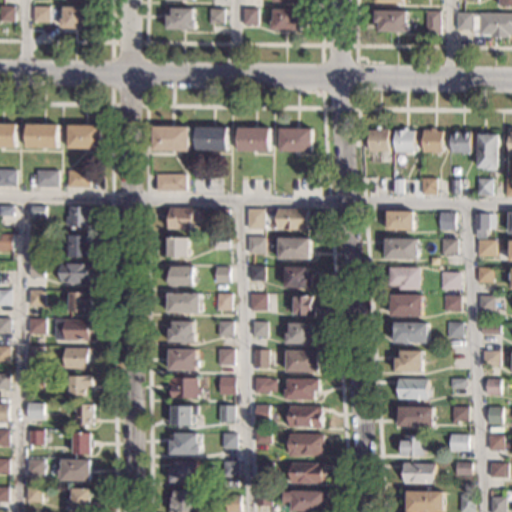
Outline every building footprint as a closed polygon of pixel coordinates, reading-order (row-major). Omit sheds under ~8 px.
[(15,22),(0,22),(0,6),(15,6),(15,22)] [(50,23),(34,23),(34,6),(50,7),(50,23)] [(86,15),(91,15),(91,29),(64,28),(64,27),(62,27),(62,19),(64,19),(64,7),(86,7),(86,15)] [(194,21),(196,21),(196,29),(194,29),(194,30),(167,30),(167,9),(194,9),(194,21)] [(224,24),(210,24),(210,9),(225,9),(224,24)] [(258,25),(243,25),(243,9),(258,9),(258,25)] [(296,17),(301,17),(301,31),(272,30),(272,22),(274,22),(274,9),(296,10),(296,17)] [(407,23),(409,23),(409,32),(379,32),(379,23),(376,23),(376,11),(407,11),(407,23)] [(440,34),(425,34),(426,11),(440,11),(440,34)] [(472,30),(457,30),(457,13),(472,13),(472,30)] [(511,36),(509,36),(509,39),(491,38),(491,34),(479,34),(479,13),(511,13),(511,36)] [(0,123),(18,125),(17,147),(0,145),(0,123)] [(59,148),(27,147),(27,125),(59,126),(59,148)] [(101,148),(69,148),(69,126),(101,126),(101,148)] [(189,150),(153,150),(154,126),(189,127),(189,150)] [(228,150),(197,150),(197,127),(228,128),(228,150)] [(409,131),(416,131),(415,151),(395,151),(395,129),(404,129),(403,127),(409,127),(409,131)] [(312,152),(280,151),(280,128),(312,129),(312,152)] [(270,152),(238,152),(238,129),(271,129),(270,152)] [(436,129),(436,132),(443,132),(443,153),(423,152),(424,130),(431,130),(431,129),(436,129)] [(390,152),(369,152),(369,131),(390,130),(390,152)] [(471,132),(470,154),(451,153),(451,131),(471,132)] [(498,169),(497,169),(497,171),(488,171),(488,168),(478,168),(478,135),(499,135),(498,169)] [(17,188),(0,187),(0,170),(17,171),(17,188)] [(58,187),(37,187),(37,171),(59,171),(58,187)] [(90,188),(69,188),(69,173),(90,173),(90,188)] [(186,192),(157,191),(158,175),(186,175),(186,192)] [(436,195),(422,195),(422,178),(436,178),(436,195)] [(392,194),(377,194),(377,179),(392,179),(392,194)] [(492,195),(477,195),(477,179),(492,180),(492,195)] [(404,194),(394,194),(394,180),(403,180),(404,194)] [(459,194),(450,194),(451,181),(459,181),(459,194)] [(13,216),(0,216),(0,206),(13,206),(13,216)] [(45,217),(31,217),(31,207),(45,207),(45,217)] [(92,220),(91,220),(91,228),(69,227),(69,225),(66,225),(66,217),(69,217),(69,207),(92,208),(92,220)] [(195,228),(169,228),(169,209),(195,209),(195,228)] [(265,229),(248,229),(249,209),(265,210),(265,229)] [(228,210),(228,220),(213,220),(213,210),(228,210)] [(308,230),(277,229),(277,211),(308,211),(308,230)] [(413,231),(387,230),(388,211),(413,212),(413,231)] [(455,213),(454,230),(440,230),(440,213),(455,213)] [(495,229),(488,229),(488,240),(473,240),(474,215),(495,215),(495,229)] [(45,249),(30,249),(31,234),(46,234),(45,249)] [(13,248),(0,248),(0,235),(13,235),(13,248)] [(90,243),(93,244),(93,250),(90,250),(90,258),(71,257),(71,236),(90,236),(90,243)] [(230,249),(215,248),(215,238),(230,238),(230,249)] [(265,255),(249,254),(249,238),(265,238),(265,255)] [(189,256),(168,256),(168,239),(188,239),(189,239),(189,256)] [(311,259),(279,260),(279,239),(311,239),(311,259)] [(418,259),(386,259),(386,239),(418,239),(418,259)] [(457,254),(441,254),(441,239),(457,239),(457,254)] [(495,257),(478,257),(478,241),(496,241),(495,257)] [(45,263),(44,278),(30,277),(30,263),(45,263)] [(91,284),(61,283),(61,264),(91,265),(91,284)] [(265,281),(250,281),(250,266),(265,266),(265,281)] [(308,268),(308,275),(314,275),(313,289),(286,287),(287,267),(308,268)] [(195,285),(168,284),(168,274),(171,274),(171,268),(195,268),(195,285)] [(420,289),(401,289),(401,291),(391,291),(391,285),(389,285),(389,268),(420,268),(420,289)] [(493,268),(493,283),(477,282),(478,268),(493,268)] [(229,283),(215,283),(215,269),(229,269),(229,283)] [(460,273),(460,290),(441,289),(441,273),(460,273)] [(11,306),(0,306),(0,290),(11,290),(11,306)] [(45,306),(29,305),(30,291),(46,291),(45,306)] [(93,313),(70,313),(70,292),(93,292),(93,313)] [(201,313),(169,313),(169,294),(201,294),(201,313)] [(267,310),(251,311),(251,294),(267,294),(267,310)] [(231,310),(217,310),(217,295),(232,295),(231,310)] [(314,307),(315,307),(316,316),(292,316),(292,295),(314,295),(314,307)] [(423,316),(391,316),(391,295),(423,295),(423,316)] [(461,296),(460,311),(444,311),(444,296),(461,296)] [(494,312),(479,312),(479,297),(494,297),(494,312)] [(0,318),(11,319),(11,334),(0,334),(0,318)] [(46,334),(29,334),(29,319),(46,319),(46,334)] [(90,341),(55,341),(56,321),(90,321),(90,341)] [(194,333),(196,333),(196,343),(169,342),(169,329),(173,329),(173,322),(194,322),(194,333)] [(233,337),(219,337),(219,322),(233,322),(233,337)] [(268,337),(252,337),(253,322),(268,322),(268,337)] [(312,331),(317,331),(316,344),(286,344),(286,333),(289,333),(289,322),(312,323),(312,331)] [(428,342),(396,342),(396,323),(428,323),(428,342)] [(462,338),(448,338),(448,323),(462,323),(462,338)] [(500,335),(481,334),(481,326),(500,326),(500,335)] [(499,340),(498,348),(488,348),(488,340),(499,340)] [(0,346),(11,347),(10,362),(0,362),(0,346)] [(45,347),(45,361),(29,361),(29,347),(45,347)] [(94,368),(65,367),(65,349),(94,350),(94,368)] [(198,361),(200,361),(200,367),(198,367),(198,371),(169,370),(170,350),(198,350),(198,361)] [(234,366),(218,365),(218,350),(234,351),(234,366)] [(269,367),(253,367),(254,350),(269,351),(269,367)] [(423,372),(396,373),(396,358),(401,358),(401,352),(423,351),(423,372)] [(500,367),(483,366),(484,351),(501,352),(500,367)] [(317,373),(287,372),(287,352),(318,352),(317,373)] [(10,390),(0,390),(0,374),(10,374),(10,390)] [(44,391),(29,391),(29,376),(44,376),(44,391)] [(93,386),(88,386),(88,397),(70,397),(70,377),(93,377),(93,386)] [(236,395),(220,395),(220,377),(236,377),(236,395)] [(199,379),(199,388),(201,388),(201,396),(198,396),(198,398),(171,398),(171,386),(169,386),(169,378),(199,379)] [(270,379),(277,379),(277,392),(270,392),(270,394),(254,393),(255,378),(270,378),(270,379)] [(429,379),(428,399),(397,399),(397,379),(429,379)] [(466,389),(451,389),(451,379),(466,380),(466,389)] [(320,391),(316,391),(316,401),(286,401),(286,390),(288,390),(288,380),(320,380),(320,391)] [(500,395),(487,395),(487,380),(501,380),(500,395)] [(44,412),(29,412),(29,404),(44,404),(44,412)] [(76,404),(94,405),(93,426),(75,426),(76,404)] [(8,424),(0,424),(0,405),(8,405),(8,424)] [(235,422),(220,422),(220,406),(235,406),(235,422)] [(270,420),(255,420),(255,406),(270,406),(270,420)] [(200,415),(193,415),(193,426),(172,426),(172,407),(200,407),(200,415)] [(502,425),(488,424),(489,407),(503,408),(502,425)] [(322,428),(289,428),(289,408),(322,408),(322,428)] [(434,426),(399,426),(399,408),(434,408),(434,426)] [(468,422),(458,422),(458,424),(453,424),(453,408),(469,408),(468,422)] [(44,432),(44,446),(29,445),(29,431),(44,432)] [(8,446),(0,446),(0,432),(8,432),(8,446)] [(271,443),(255,443),(255,433),(272,433),(271,443)] [(197,445),(201,445),(201,455),(170,455),(170,434),(197,435),(197,445)] [(469,452),(451,451),(451,434),(469,435),(469,452)] [(92,455),(73,454),(74,435),(92,435),(92,455)] [(238,449),(223,449),(223,435),(238,435),(238,449)] [(324,456),(289,455),(289,435),(325,435),(324,456)] [(424,456),(401,456),(401,440),(404,440),(404,436),(425,436),(424,456)] [(504,451),(489,451),(489,436),(504,436),(504,451)] [(9,474),(0,474),(0,460),(9,461),(9,474)] [(44,475),(28,475),(28,460),(44,460),(44,475)] [(91,481),(62,480),(62,460),(91,460),(91,481)] [(197,473),(198,473),(198,483),(170,482),(170,462),(197,463),(197,473)] [(274,479),(257,479),(257,463),(274,463),(274,479)] [(472,464),(471,475),(457,475),(457,463),(472,464)] [(508,464),(508,478),(490,477),(491,463),(508,464)] [(239,477),(224,477),(224,464),(239,464),(239,477)] [(324,484),(291,484),(291,464),(324,464),(324,484)] [(436,465),(436,474),(437,476),(437,480),(435,481),(435,484),(403,484),(404,464),(436,465)] [(8,502),(0,502),(0,486),(9,486),(8,502)] [(42,502),(26,502),(27,487),(42,487),(42,502)] [(91,502),(94,502),(94,509),(72,509),(72,490),(91,490),(91,502)] [(197,498),(204,498),(204,507),(197,507),(197,511),(171,511),(171,497),(174,497),(174,490),(197,491),(197,498)] [(272,506),(257,505),(257,490),(272,491),(272,506)] [(325,511),(292,511),(292,504),(281,504),(282,492),(325,492),(325,511)] [(444,511),(408,511),(408,492),(445,493),(444,511)] [(511,494),(511,501),(506,501),(506,511),(491,511),(491,497),(506,498),(506,494),(511,494)] [(241,496),(240,511),(227,511),(227,496),(241,496)] [(476,511),(461,511),(461,496),(476,496),(476,511)]
